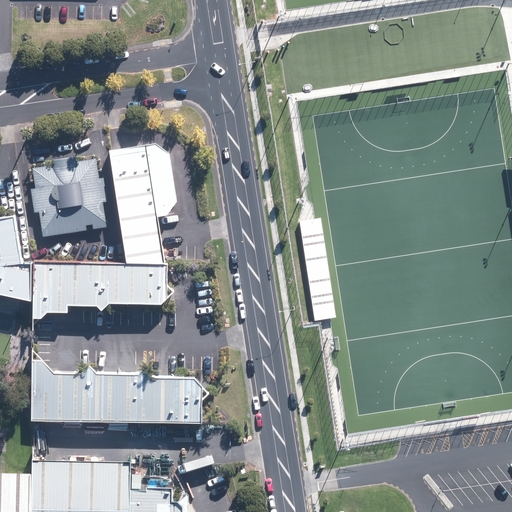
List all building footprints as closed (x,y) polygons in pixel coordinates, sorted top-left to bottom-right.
[(0,297),(35,305),(39,320),(43,323),(48,320),(50,316),(70,318),(71,310),(168,309),(169,271),(163,224),(173,221),(183,210),(177,160),(162,151),(116,155),(132,270),(31,267),(25,221),(0,224),(0,231),(4,269),(0,269),(0,297)] [(107,230),(97,160),(31,169),(41,240),(107,230)] [(298,218),(315,318),(325,317),(330,316),(336,315),(320,215),(316,215),(311,216),(298,218)] [(31,422),(197,429),(201,385),(56,379),(46,367),(34,366),(31,422)] [(34,484),(34,511),(130,511),(130,489),(130,472),(35,471),(34,484)] [(0,511),(34,511),(34,484),(0,483),(0,511)] [(130,489),(130,511),(178,511),(179,511),(174,507),(168,507),(169,490),(130,489)]
